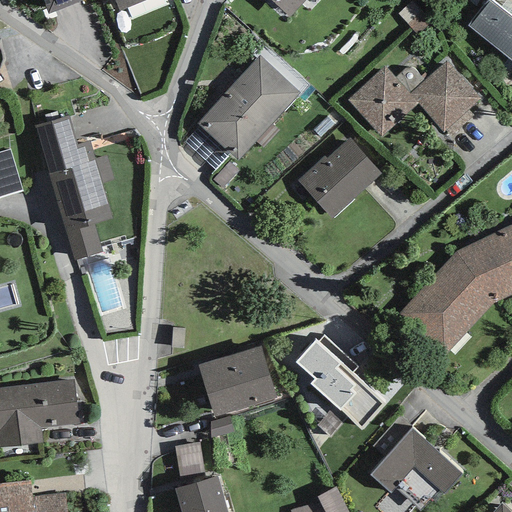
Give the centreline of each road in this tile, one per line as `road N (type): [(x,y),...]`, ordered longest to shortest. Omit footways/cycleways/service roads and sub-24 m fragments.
road 1 (residential): [(511,463),(163,159)]
road 2 (residential): [(137,511),(133,445),(163,159)]
road 3 (unclassified): [(169,130),(0,11)]
road 4 (unclassified): [(169,130),(210,0)]
